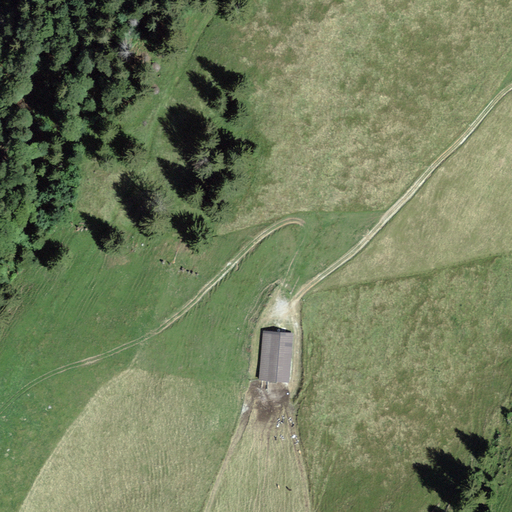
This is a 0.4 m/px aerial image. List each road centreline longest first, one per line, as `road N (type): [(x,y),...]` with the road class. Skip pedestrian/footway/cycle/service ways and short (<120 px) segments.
road 1 (track): [(85,366),(190,305),(283,222),(381,223)]
road 2 (track): [(266,316),(361,244),(511,85)]
road 3 (track): [(295,296),(289,415),(308,511)]
